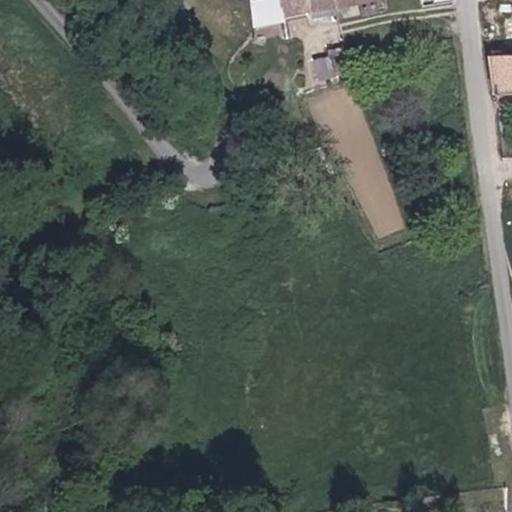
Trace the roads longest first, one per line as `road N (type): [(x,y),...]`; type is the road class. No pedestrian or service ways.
road 1 (unclassified): [(180,0),(233,148),(231,167),(213,171),(187,167),(46,0)]
road 2 (unclassified): [(511,301),(473,0)]
